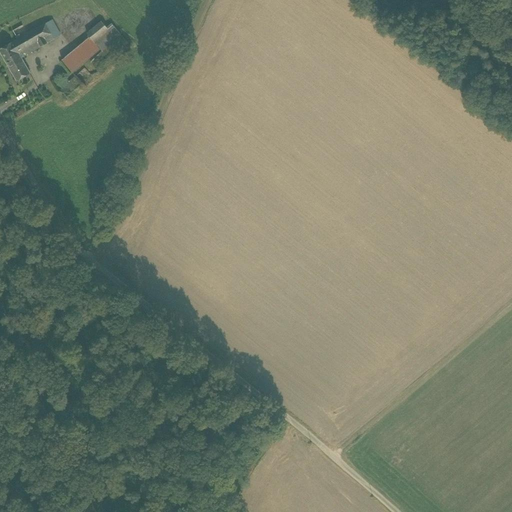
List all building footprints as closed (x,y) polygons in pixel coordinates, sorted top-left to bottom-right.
[(17,39),(12,42),(21,57),(36,48),(40,46),(40,47),(47,43),(47,42),(60,35),(52,20),(21,37),(17,39)] [(111,24),(107,28),(101,21),(86,33),(89,37),(62,60),(72,72),(100,49),(102,51),(120,35),(121,34),(111,24)] [(102,51),(91,62),(100,72),(130,45),(120,35),(102,51)] [(12,42),(0,48),(0,52),(17,81),(30,73),(21,57),(12,42)] [(85,86),(76,76),(61,90),(71,100),(85,86)]
